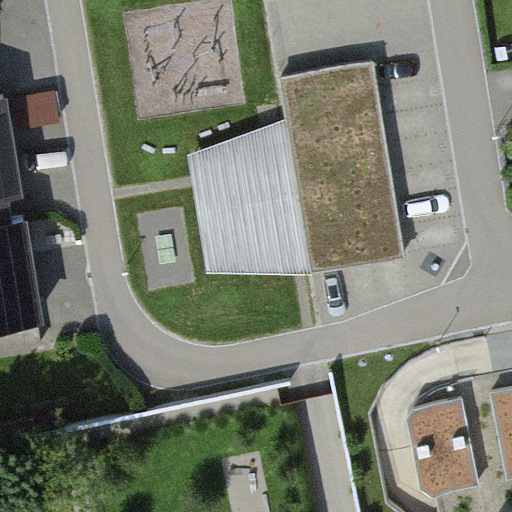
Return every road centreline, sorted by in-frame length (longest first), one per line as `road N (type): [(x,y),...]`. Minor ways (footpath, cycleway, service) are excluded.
road 1 (residential): [(74,0),(129,341),(175,379),(490,313),(511,297)]
road 2 (residential): [(459,0),(495,228),(511,250)]
